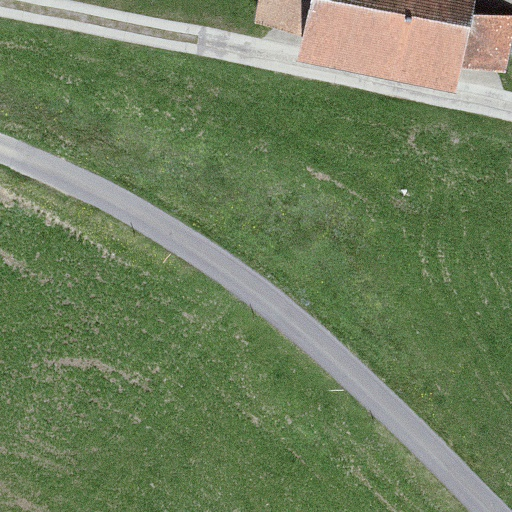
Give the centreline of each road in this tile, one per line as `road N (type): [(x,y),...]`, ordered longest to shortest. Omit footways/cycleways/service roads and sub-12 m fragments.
road 1 (unclassified): [(0,142),(50,156),(451,447),(506,511)]
road 2 (track): [(511,122),(268,57),(0,3)]
